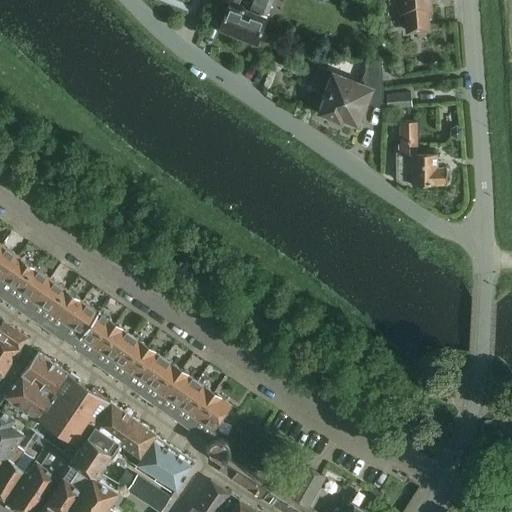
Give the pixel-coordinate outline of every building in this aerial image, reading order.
[(216,0),(215,4),(226,9),(219,27),(256,42),(266,17),(272,0),(253,0),(249,10),(238,6),(240,0),(216,0)] [(431,11),(430,0),(401,0),(402,13),(406,13),(408,31),(428,30),(427,11),(431,11)] [(384,109),(381,57),(365,57),(366,68),(360,83),(334,73),(326,92),(328,93),(321,111),(324,112),(323,115),(326,117),(329,118),(332,119),(336,120),(337,118),(340,119),(341,116),(357,122),(365,101),(369,103),(383,102),(383,109),(384,109)] [(275,62),(273,69),(279,71),(282,64),(275,62)] [(412,106),(411,91),(386,93),(387,108),(412,106)] [(449,177),(449,170),(446,168),(446,166),(440,166),(440,160),(437,160),(437,152),(417,152),(417,121),(401,121),(401,152),(396,152),(396,168),(411,168),(411,183),(446,183),(446,180),(449,177)] [(464,136),(463,128),(456,125),(449,129),(450,137),(457,140),(464,136)] [(0,278),(17,255),(1,244),(0,245),(0,278)] [(33,266),(17,255),(0,278),(0,286),(4,281),(16,290),(33,266)] [(49,278),(33,266),(16,290),(29,298),(20,310),(24,313),(49,278)] [(49,278),(24,313),(28,316),(36,303),(48,312),(64,288),(49,278)] [(64,288),(48,312),(61,321),(53,333),(56,336),(81,300),(64,288)] [(97,311),(81,300),(56,336),(60,338),(69,326),(80,334),(97,311)] [(97,311),(80,334),(78,337),(96,349),(114,323),(97,311)] [(27,337),(3,321),(0,326),(0,339),(17,352),(27,337)] [(114,323),(96,349),(112,360),(130,334),(114,323)] [(130,334),(112,360),(128,372),(147,345),(130,334)] [(0,339),(0,372),(2,374),(3,374),(15,354),(17,352),(0,339)] [(163,357),(147,345),(128,372),(145,383),(163,357)] [(66,370),(37,351),(21,374),(50,393),(66,370)] [(180,368),(163,357),(145,383),(161,394),(180,368)] [(431,395),(438,401),(441,395),(436,390),(445,379),(431,368),(429,371),(424,368),(423,365),(420,367),(418,369),(415,372),(413,374),(410,378),(418,383),(416,385),(430,397),(431,395)] [(196,380),(180,368),(161,394),(178,406),(196,380)] [(85,383),(66,370),(50,393),(35,417),(14,403),(8,412),(16,418),(17,417),(32,427),(38,418),(79,445),(94,424),(110,400),(85,383)] [(0,407),(2,409),(9,399),(14,403),(35,417),(50,393),(21,374),(0,403),(0,407)] [(196,380),(178,406),(194,417),(212,391),(196,380)] [(230,403),(212,391),(194,417),(211,429),(230,403)] [(8,412),(14,403),(9,399),(2,409),(8,412)] [(119,440),(134,417),(113,402),(110,400),(94,424),(119,440)] [(0,407),(0,446),(10,454),(17,444),(17,443),(18,444),(25,433),(12,424),(16,418),(8,412),(2,409),(0,407)] [(479,441),(482,443),(484,443),(485,442),(487,438),(500,445),(502,441),(507,445),(511,440),(511,437),(511,428),(510,428),(511,424),(496,416),(486,433),(481,432),(479,436),(478,441),(479,441)] [(119,440),(140,456),(155,432),(134,417),(119,440)] [(107,505),(118,489),(98,476),(101,472),(99,470),(119,440),(94,424),(79,445),(75,451),(71,457),(69,460),(71,462),(36,511),(112,511),(115,510),(107,505)] [(22,511),(36,511),(71,462),(69,460),(71,457),(62,450),(42,436),(43,435),(36,430),(31,437),(44,446),(26,470),(27,471),(7,502),(22,511)] [(157,475),(175,447),(169,443),(166,448),(162,446),(165,441),(155,435),(138,463),(157,475)] [(209,440),(208,441),(205,446),(207,448),(210,456),(222,464),(219,469),(232,478),(240,465),(227,457),(229,454),(230,450),(230,447),(229,443),(227,441),(223,438),(215,437),(211,438),(209,440)] [(0,474),(3,476),(12,462),(13,461),(14,461),(23,448),(18,444),(17,443),(17,444),(10,454),(0,446),(0,474)] [(23,449),(24,449),(34,455),(37,452),(26,445),(23,449)] [(75,451),(66,445),(62,450),(71,457),(75,451)] [(177,488),(195,460),(184,453),(181,458),(177,456),(180,451),(175,447),(157,475),(177,488)] [(13,461),(12,462),(3,476),(0,474),(0,497),(7,502),(27,471),(26,470),(25,469),(14,461),(13,461)] [(274,486),(240,465),(232,478),(266,499),(274,486)] [(306,505),(325,475),(308,465),(289,496),(291,496),(303,503),(306,505)] [(161,509),(169,497),(170,498),(171,497),(137,474),(128,489),(162,511),(163,510),(161,509)] [(261,511),(249,504),(211,479),(192,507),(198,511),(261,511)] [(289,496),(274,486),(266,499),(287,511),(296,511),(303,503),(291,496),(289,496)] [(321,498),(317,508),(326,511),(342,511),(345,508),(321,498)] [(345,511),(366,511),(349,502),(344,511),(345,511)] [(317,511),(306,505),(303,503),(296,511),(317,511)]
